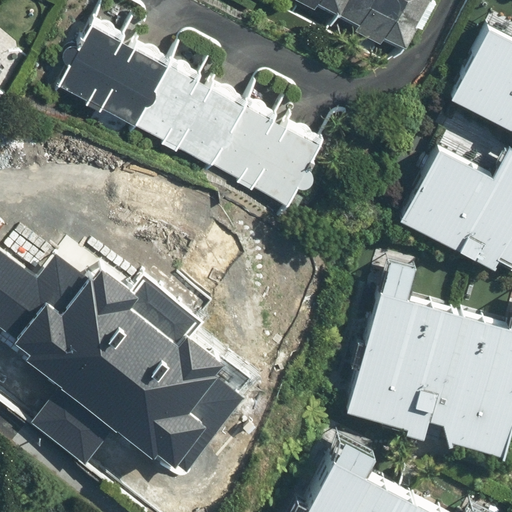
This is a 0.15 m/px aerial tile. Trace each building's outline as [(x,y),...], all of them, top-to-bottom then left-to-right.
[(305,0),(338,16),(345,0),(305,0)] [(345,0),(338,16),(402,49),(427,0),(345,0)] [(511,20),(485,6),(439,94),(511,132),(511,20)] [(134,123),(165,64),(91,25),(78,50),(78,49),(77,48),(76,47),(75,46),(74,46),(73,45),(72,45),(71,45),(70,45),(68,45),(67,45),(66,45),(65,46),(64,46),(63,47),(62,48),(62,49),(61,50),(61,51),(61,52),(60,53),(61,55),(61,56),(61,57),(62,58),(62,59),(63,60),(64,61),(65,62),(66,62),(67,63),(68,63),(69,63),(70,63),(72,63),(60,84),(86,98),(83,103),(101,112),(103,107),(134,123)] [(211,162),(241,103),(165,64),(134,123),(163,138),(160,143),(175,150),(178,146),(211,162)] [(241,103),(211,162),(237,176),(235,181),(251,190),(253,185),(288,203),(297,185),(298,186),(299,186),(299,187),(300,187),(301,187),(302,187),(303,187),(304,187),(305,187),(306,187),(307,186),(308,186),(308,185),(309,185),(310,184),(310,183),(311,182),(311,181),(312,181),(312,180),(312,179),(312,178),(312,177),(312,176),(312,175),(312,174),(311,173),(311,172),(310,172),(310,171),(309,170),(308,169),(307,168),(306,168),(319,143),(241,103)] [(431,130),(424,143),(388,219),(484,266),(489,256),(511,267),(511,147),(493,138),(485,156),(431,130)] [(0,251),(0,318),(21,335),(10,349),(180,477),(254,379),(182,325),(203,296),(163,266),(143,292),(70,237),(38,280),(0,251)] [(407,292),(415,257),(387,250),(348,404),(407,418),(405,426),(426,431),(428,424),(503,442),(511,406),(511,309),(510,318),(407,292)] [(451,511),(359,462),(368,445),(340,430),(295,511),(497,511),(498,511),(464,493),(454,511),(451,511)]
